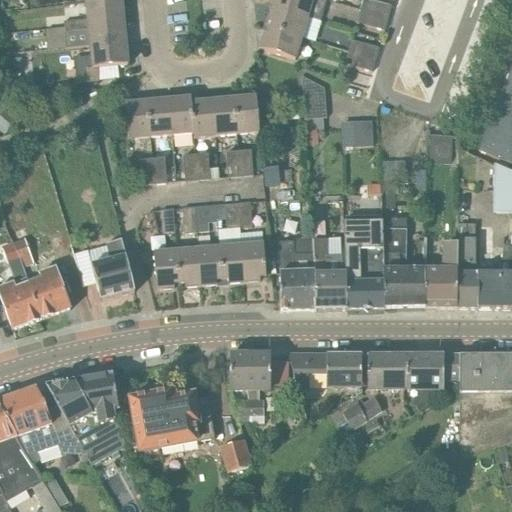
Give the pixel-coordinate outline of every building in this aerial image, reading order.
[(308,19),(313,0),(274,0),(272,9),(308,19)] [(362,0),(359,12),(388,20),(391,8),(372,2),(364,0),(362,0)] [(86,21),(86,27),(123,23),(121,2),(89,5),(89,3),(85,4),(86,21)] [(352,9),(359,11),(361,5),(354,3),(352,9)] [(302,40),(308,19),(272,9),(267,24),(271,26),(270,31),(302,40)] [(384,32),(388,20),(359,12),(356,24),(365,27),(384,32)] [(123,23),(86,27),(86,21),(74,22),(75,34),(64,34),(65,50),(90,48),(125,45),(123,23)] [(63,23),(64,34),(75,34),(74,22),(63,23)] [(295,62),(302,40),(270,31),(268,36),(264,35),(259,51),(295,62)] [(347,53),(375,62),(379,50),(350,41),(347,53)] [(74,61),(76,85),(99,82),(97,70),(128,67),(125,45),(74,50),(75,61),(74,61)] [(372,74),(375,62),(347,53),(343,65),(372,74)] [(11,72),(22,70),(20,55),(10,56),(11,72)] [(511,68),(478,153),(511,166),(511,68)] [(326,119),(323,90),(301,77),(303,121),(326,119)] [(237,137),(259,135),(256,99),(234,101),(237,137)] [(171,138),(192,137),(193,136),(190,105),(191,105),(190,100),(168,102),(171,138)] [(281,101),(282,122),(299,121),(298,100),(281,101)] [(215,139),(237,137),(234,101),(212,103),(215,139)] [(150,140),(171,138),(168,102),(146,104),(150,140)] [(192,137),(193,141),(215,139),(212,103),(191,105),(190,105),(193,136),(192,137)] [(127,142),(150,140),(146,104),(124,106),(127,142)] [(3,112),(0,116),(0,125),(8,133),(16,124),(3,112)] [(373,124),(355,125),(355,151),(374,151),(373,124)] [(317,133),(306,133),(306,147),(318,146),(317,133)] [(428,137),(426,164),(450,165),(452,139),(428,137)] [(238,154),(240,179),(252,178),(250,153),(238,154)] [(227,180),(240,179),(238,154),(225,155),(227,180)] [(195,157),(197,183),(209,181),(207,156),(195,157)] [(184,184),(197,183),(195,157),(182,158),(184,184)] [(152,161),(154,187),(167,186),(164,160),(152,161)] [(141,188),(154,187),(152,161),(139,162),(141,188)] [(511,173),(493,165),(492,215),(511,214),(511,173)] [(416,172),(415,192),(425,192),(425,172),(416,172)] [(380,196),(380,188),(380,185),(367,186),(367,196),(380,196)] [(380,196),(381,210),(395,209),(394,188),(380,188),(380,196)] [(237,205),(238,231),(251,229),(250,204),(237,205)] [(226,232),(238,231),(237,205),(224,206),(226,232)] [(194,209),(196,232),(208,231),(206,208),(194,209)] [(183,233),(196,232),(194,209),(181,210),(183,233)] [(174,236),(173,211),(160,212),(162,237),(174,236)] [(382,223),(384,312),(425,312),(426,271),(421,271),(405,271),(406,220),(382,220),(382,223)] [(343,224),(344,257),(345,257),(345,278),(347,313),(384,312),(382,223),(343,224)] [(457,312),(477,312),(478,277),(478,276),(478,275),(474,275),(475,227),(458,226),(458,240),(457,240),(457,245),(458,245),(457,312)] [(0,288),(0,300),(12,333),(41,322),(28,285),(23,269),(13,244),(8,230),(0,233),(0,267),(4,279),(9,277),(12,284),(0,288)] [(241,248),(244,285),(260,284),(259,279),(266,279),(262,233),(239,235),(241,248)] [(33,265),(24,240),(13,244),(23,269),(33,265)] [(345,257),(344,257),(340,257),(340,241),(312,242),(312,256),(313,284),(314,284),(315,314),(347,313),(345,278),(345,257)] [(108,262),(91,267),(87,253),(75,256),(83,286),(95,283),(100,303),(134,294),(121,242),(105,246),(108,262)] [(279,244),(280,314),(315,314),(314,284),(313,284),(312,256),(293,256),(292,243),(279,244)] [(425,312),(457,312),(458,245),(457,245),(442,245),(441,271),(430,271),(426,271),(425,312)] [(502,276),(501,313),(511,312),(511,247),(503,247),(502,263),(498,262),(498,276),(502,276)] [(228,286),(244,285),(241,248),(219,250),(222,282),(227,282),(228,286)] [(216,283),(222,282),(219,250),(198,252),(201,288),(217,287),(216,283)] [(185,290),(201,288),(198,252),(176,253),(179,286),(184,285),(185,290)] [(173,286),(179,286),(176,253),(154,255),(157,292),(174,291),(173,286)] [(28,285),(41,322),(71,311),(55,269),(38,275),(40,280),(28,285)] [(478,277),(477,312),(501,313),(502,276),(498,276),(478,276),(478,277)] [(248,403),(249,402),(249,376),(251,376),(251,356),(230,356),(230,367),(224,368),(231,395),(246,395),(248,403)] [(259,395),(270,395),(270,389),(284,389),(284,365),(270,365),(270,357),(251,356),(251,376),(249,376),(249,402),(250,418),(263,418),(263,402),(258,402),(259,395)] [(326,378),(326,392),(361,392),(361,358),(288,357),(293,376),(297,391),(307,390),(307,378),(326,378)] [(511,357),(459,358),(459,382),(459,395),(458,395),(459,451),(422,462),(420,459),(384,482),(392,494),(427,472),(427,471),(459,462),(511,445),(511,357)] [(367,395),(405,395),(405,392),(407,391),(407,358),(367,358),(367,395)] [(428,395),(429,395),(428,358),(407,358),(407,391),(405,392),(405,395),(417,395),(417,400),(412,402),(419,416),(432,407),(429,398),(428,399),(428,395)] [(458,384),(458,395),(459,395),(459,382),(459,358),(428,358),(429,395),(442,395),(443,385),(458,384)] [(91,468),(125,447),(112,376),(46,388),(57,408),(69,428),(77,442),(91,468)] [(69,428),(57,408),(47,411),(35,390),(0,402),(0,409),(18,439),(28,456),(77,442),(69,428)] [(142,456),(216,441),(207,401),(195,403),(194,397),(173,401),(171,394),(131,402),(142,456)] [(351,433),(381,414),(374,399),(363,405),(362,403),(358,406),(357,405),(341,415),(351,433)] [(233,402),(236,418),(250,418),(249,402),(248,403),(233,402)] [(27,457),(28,456),(18,439),(0,409),(0,488),(7,503),(30,490),(42,483),(27,457)] [(219,450),(226,476),(252,468),(244,442),(219,450)] [(44,487),(59,510),(67,504),(54,481),(44,487)] [(42,483),(30,490),(43,510),(41,511),(59,511),(59,510),(44,487),(42,483)] [(341,511),(362,511),(356,502),(341,511)]
